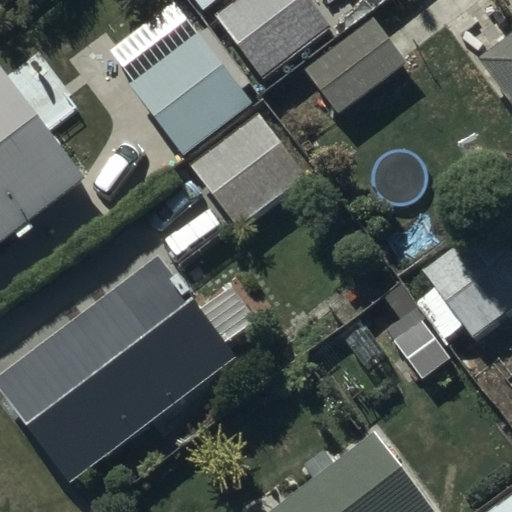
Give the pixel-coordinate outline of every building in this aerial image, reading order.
[(189,0),(204,19),(229,0),(189,0)] [(304,0),(250,0),(218,23),(264,87),(332,38),(304,0)] [(136,89),(131,93),(184,164),(252,113),(241,98),(250,91),(211,39),(200,47),(176,14),(115,60),(136,89)] [(376,26),(306,78),(339,124),(408,74),(398,61),(405,56),(388,32),(383,36),(376,26)] [(511,45),(482,69),(511,108),(511,45)] [(0,81),(0,260),(92,192),(6,77),(0,81)] [(260,122),(192,175),(240,238),(309,185),(260,122)] [(0,391),(0,398),(74,493),(236,374),(227,363),(260,338),(234,302),(201,327),(159,269),(0,391)] [(428,511),(378,445),(288,511),(428,511)]
